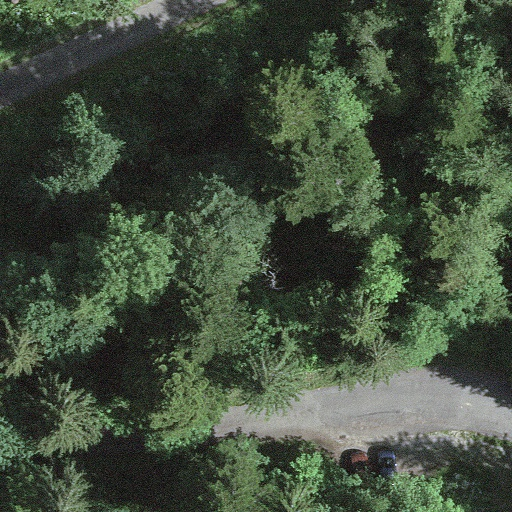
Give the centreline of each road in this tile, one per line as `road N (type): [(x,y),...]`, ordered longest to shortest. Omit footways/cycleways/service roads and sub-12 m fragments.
road 1 (unclassified): [(511,407),(440,391),(392,392),(0,452)]
road 2 (unclassified): [(0,95),(202,0)]
